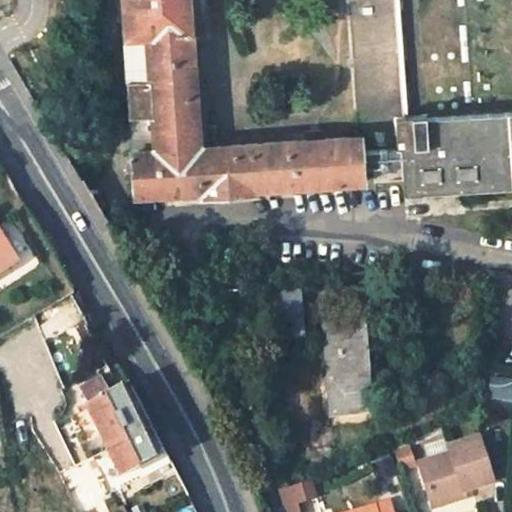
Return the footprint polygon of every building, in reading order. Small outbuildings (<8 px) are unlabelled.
[(511,112),(426,118),(425,114),(359,120),(360,136),(355,136),(215,146),(214,128),(200,128),(194,37),(191,0),(121,0),(136,198),(201,194),(201,197),(257,194),(257,190),(364,182),(363,167),(402,164),(405,195),(511,187),(511,112)] [(197,0),(191,0),(194,37),(201,37),(197,0)] [(511,0),(345,0),(355,136),(360,136),(359,120),(425,114),(426,118),(511,112),(511,0)] [(0,234),(0,277),(19,265),(0,234)] [(190,277),(187,245),(173,247),(175,278),(190,277)] [(173,316),(193,314),(190,282),(171,283),(173,316)] [(269,334),(301,332),(299,285),(267,287),(269,334)] [(326,391),(368,389),(364,311),(322,313),(326,391)] [(490,400),(511,400),(511,377),(490,377),(490,400)] [(87,406),(122,478),(156,461),(121,390),(110,395),(103,380),(80,391),(87,406)] [(332,423),(308,425),(310,449),(335,447),(332,423)] [(422,461),(433,499),(466,489),(496,480),(482,436),(453,445),(455,451),(422,461)] [(411,444),(396,450),(403,469),(418,463),(411,444)] [(98,511),(109,511),(117,508),(100,471),(83,478),(98,511)] [(303,511),(302,504),(320,501),(316,481),(282,487),(285,511),(303,511)] [(467,496),(466,489),(433,499),(435,505),(467,496)] [(397,511),(393,499),(350,511),(397,511)]
